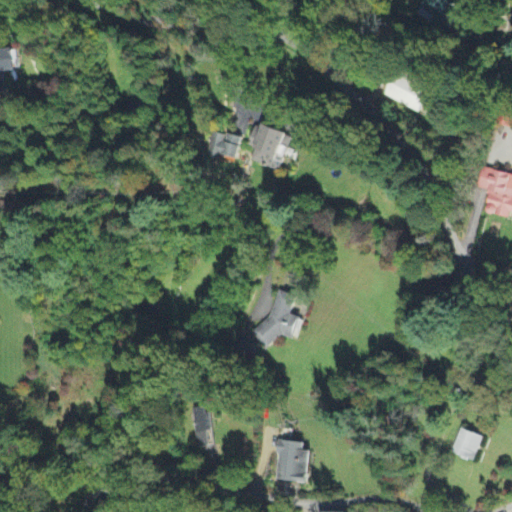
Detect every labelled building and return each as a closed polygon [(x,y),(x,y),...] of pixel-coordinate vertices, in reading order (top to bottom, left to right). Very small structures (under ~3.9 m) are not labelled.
[(0,75),(16,74),(14,52),(0,53),(0,75)] [(422,113),(433,88),(398,74),(388,98),(422,113)] [(289,134),(267,125),(253,161),(281,172),(286,159),(280,157),(289,134)] [(242,140),(218,133),(211,159),(235,166),(242,140)] [(511,176),(493,173),(486,214),(511,218),(511,176)] [(297,341),(303,319),(293,316),(298,297),(275,291),(261,344),(276,348),(279,336),(297,341)] [(475,463),(485,438),(462,429),(452,454),(475,463)] [(312,452),(305,452),(306,444),(290,442),(289,454),(280,453),(276,480),(308,484),(312,452)]
